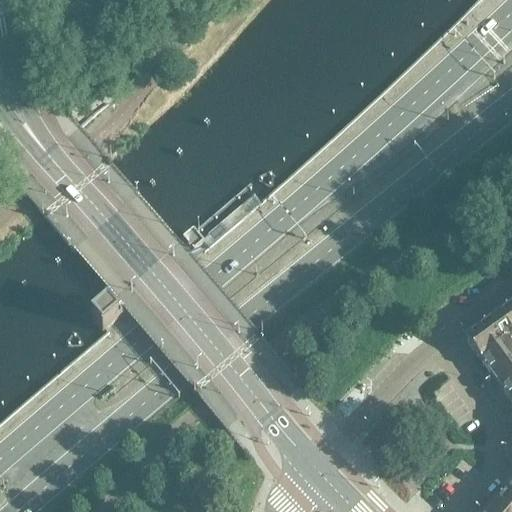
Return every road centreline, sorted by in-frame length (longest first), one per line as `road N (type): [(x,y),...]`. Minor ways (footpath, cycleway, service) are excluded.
road 1 (trunk): [(511,11),(0,458)]
road 2 (trunk): [(16,511),(511,102)]
road 3 (tertiary): [(315,469),(46,155)]
road 4 (residential): [(457,511),(491,471),(493,423),(431,347)]
road 5 (residential): [(431,347),(315,469)]
road 6 (tertiary): [(46,155),(0,35)]
